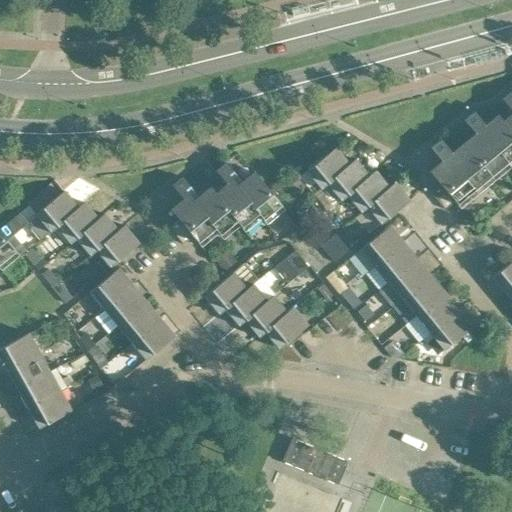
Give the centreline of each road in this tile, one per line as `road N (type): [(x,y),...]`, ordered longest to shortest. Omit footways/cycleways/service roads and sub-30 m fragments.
road 1 (secondary): [(0,124),(59,127),(167,113),(511,19)]
road 2 (secondary): [(474,0),(164,77),(51,90)]
road 3 (residential): [(224,385),(272,382),(506,419)]
road 4 (residential): [(7,463),(151,398),(224,385)]
road 5 (residential): [(224,385),(221,369),(157,284),(190,258)]
road 6 (residential): [(511,332),(455,265),(511,217)]
